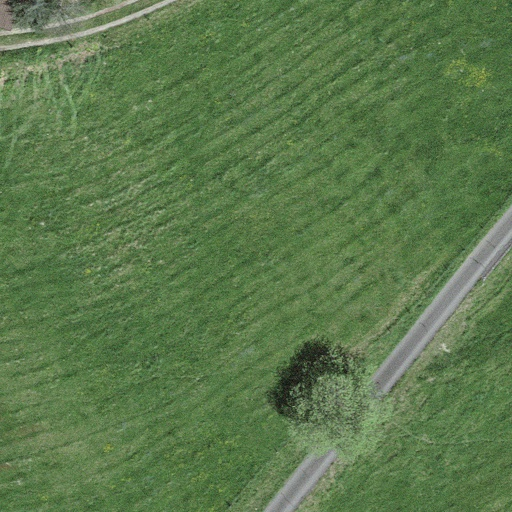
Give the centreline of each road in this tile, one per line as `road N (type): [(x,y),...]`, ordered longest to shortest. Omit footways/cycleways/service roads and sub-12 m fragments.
road 1 (track): [(511,219),(279,511)]
road 2 (track): [(0,43),(59,39),(161,0)]
